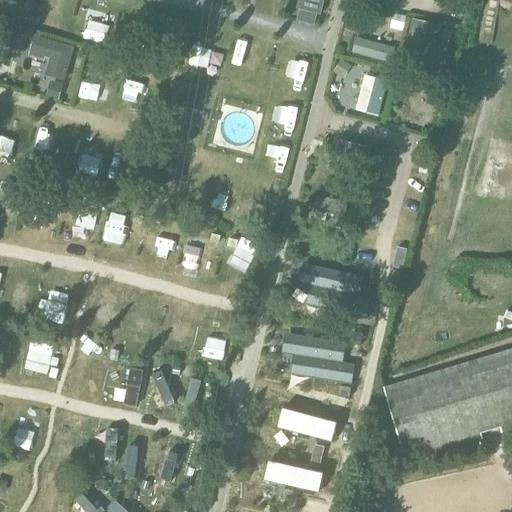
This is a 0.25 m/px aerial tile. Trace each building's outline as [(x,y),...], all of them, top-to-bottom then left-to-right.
[(323,0),(300,0),(299,9),(320,15),(323,0)] [(403,31),(406,18),(406,17),(400,16),(394,14),(391,28),(403,31)] [(413,20),(402,65),(430,72),(441,27),(413,20)] [(74,48),(37,38),(32,55),(55,61),(50,76),(65,80),(74,48)] [(356,38),(352,53),(391,64),(395,49),(356,38)] [(351,68),(342,61),(335,72),(343,78),(351,68)] [(456,70),(444,67),(439,83),(451,87),(456,70)] [(387,82),(365,77),(357,111),(379,116),(387,82)] [(50,83),(46,97),(59,101),(63,86),(50,83)] [(335,158),(367,165),(371,149),(339,141),(335,158)] [(0,190),(9,192),(12,185),(2,182),(0,190)] [(64,198),(55,195),(53,203),(62,206),(64,198)] [(320,198),(316,211),(337,216),(343,218),(344,218),(347,205),(320,198)] [(82,202),(73,200),(71,208),(80,210),(82,202)] [(144,217),(135,215),(133,223),(142,225),(144,217)] [(152,220),(150,228),(160,230),(162,222),(152,220)] [(221,237),(212,235),(210,243),(219,245),(221,237)] [(238,241),(230,239),(228,247),(236,249),(238,241)] [(395,258),(405,260),(407,250),(397,248),(395,258)] [(395,258),(393,267),(402,269),(405,260),(395,258)] [(309,266),(305,285),(316,288),(357,297),(362,278),(309,266)] [(316,288),(312,307),(364,320),(369,300),(357,297),(316,288)] [(362,335),(354,333),(352,343),(360,345),(362,335)] [(291,336),(288,355),(300,357),(341,364),(345,344),(291,336)] [(511,349),(384,388),(406,463),(483,440),(482,435),(501,429),(502,434),(511,430),(511,349)] [(118,361),(119,352),(112,351),(110,360),(118,361)] [(216,356),(214,363),(223,365),(225,359),(216,356)] [(300,357),(297,377),(350,386),(353,366),(341,364),(300,357)] [(340,388),(338,396),(349,398),(351,389),(340,388)] [(336,425),(284,412),(279,428),(331,442),(336,425)] [(322,458),(325,448),(315,446),(313,455),(322,458)] [(322,458),(313,455),(310,465),(320,467),(322,458)] [(322,476),(270,464),(266,481),(318,493),(322,476)] [(98,480),(96,489),(109,493),(111,483),(98,480)] [(148,491),(150,484),(144,482),(141,488),(148,491)] [(196,487),(182,489),(184,499),(197,497),(196,487)] [(134,492),(124,490),(122,497),(132,499),(134,492)]
